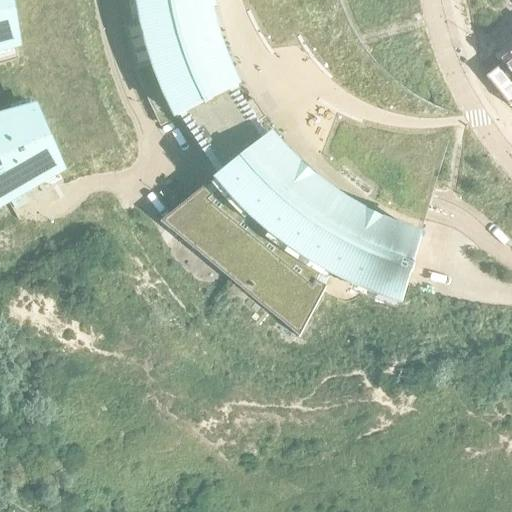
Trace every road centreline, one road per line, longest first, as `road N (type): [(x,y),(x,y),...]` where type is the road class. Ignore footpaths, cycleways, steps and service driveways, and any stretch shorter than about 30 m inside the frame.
road 1 (residential): [(104,0),(112,52),(166,166)]
road 2 (residential): [(471,119),(433,0)]
